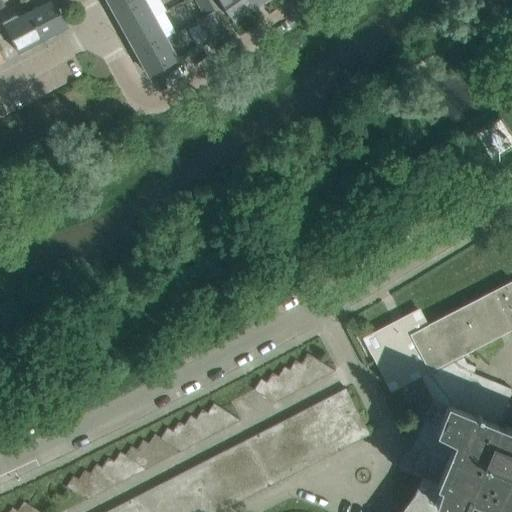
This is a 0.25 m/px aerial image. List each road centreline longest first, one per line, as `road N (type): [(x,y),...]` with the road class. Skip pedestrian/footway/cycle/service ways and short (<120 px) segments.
road 1 (residential): [(0,467),(321,308),(511,192)]
road 2 (unclassified): [(153,107),(317,0)]
